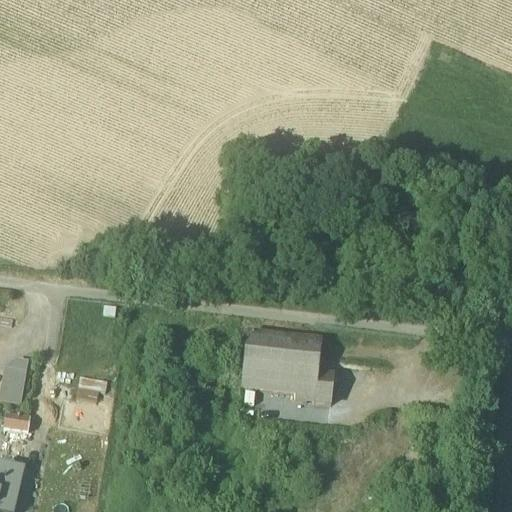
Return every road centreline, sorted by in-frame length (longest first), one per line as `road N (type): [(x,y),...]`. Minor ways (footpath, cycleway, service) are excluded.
road 1 (unclassified): [(0,288),(491,346)]
road 2 (residential): [(484,511),(491,346)]
